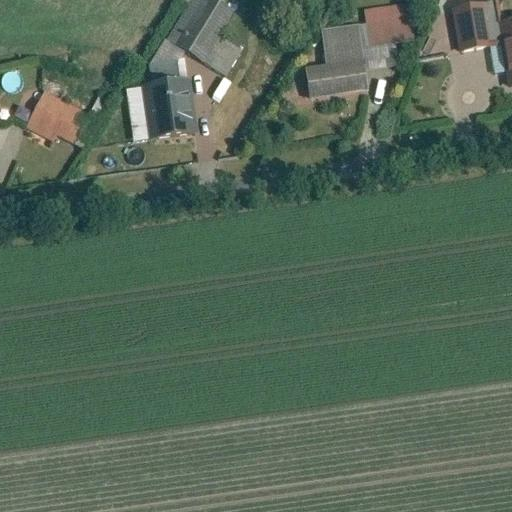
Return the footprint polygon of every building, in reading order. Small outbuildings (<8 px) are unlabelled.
[(235,13),(215,0),(193,0),(167,41),(185,51),(228,76),(247,45),(224,30),(235,13)] [(500,1),(455,9),(463,52),(508,45),(503,20),(500,1)] [(372,47),(419,39),(413,3),(366,10),(372,47)] [(511,72),(511,18),(503,20),(508,45),(511,72)] [(309,69),(313,97),(372,88),(362,24),(326,29),(331,65),(309,69)] [(154,65),(156,83),(183,80),(181,62),(185,51),(167,41),(154,65)] [(156,83),(146,85),(153,140),(199,134),(192,79),(183,80),(156,83)] [(89,114),(48,92),(30,126),(59,141),(62,136),(74,143),(89,114)]
